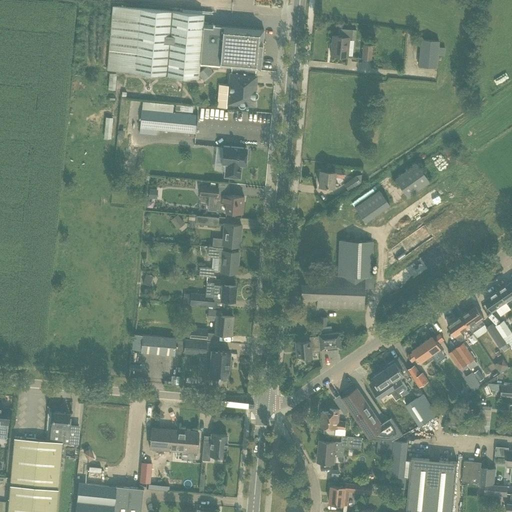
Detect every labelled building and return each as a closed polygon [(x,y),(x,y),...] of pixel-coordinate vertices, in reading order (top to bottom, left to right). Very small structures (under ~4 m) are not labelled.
[(199,65),(250,69),(260,70),(263,29),(254,28),(202,24),(203,14),(112,6),(107,70),(198,78),(199,65)] [(372,27),(369,27),(366,29),(366,33),(368,35),(372,35),(374,33),(374,30),(372,27)] [(349,37),(351,37),(352,31),(352,29),(338,28),(338,34),(338,36),(333,35),(331,55),(347,57),(348,47),(349,37)] [(420,39),(418,66),(437,67),(438,55),(444,55),(445,47),(439,47),(439,41),(420,39)] [(362,58),(371,59),(372,45),(363,44),(362,58)] [(207,66),(199,73),(203,79),(212,72),(207,66)] [(109,73),(108,89),(115,90),(116,73),(109,73)] [(226,107),(226,104),(238,105),(238,106),(239,107),(240,108),(241,108),(242,108),(243,107),(244,107),(244,106),(255,107),(255,103),(254,103),(255,90),(253,90),(254,86),(255,86),(256,76),(246,75),(229,73),(228,85),(218,84),(216,106),(226,107)] [(139,134),(157,135),(157,130),(195,133),(197,115),(141,109),(139,134)] [(106,116),(104,137),(111,138),(113,117),(106,116)] [(461,152),(454,142),(443,150),(450,160),(461,152)] [(246,148),(236,147),(223,145),(221,163),(225,164),(224,177),(230,177),(240,178),(241,165),(245,166),(246,148)] [(172,159),(165,162),(170,173),(171,176),(179,172),(177,169),(172,159)] [(429,181),(416,163),(394,179),(407,197),(429,181)] [(343,177),(344,170),(334,169),(334,172),(320,170),(319,185),(333,187),(334,176),(343,177)] [(355,175),(343,184),(349,192),(360,183),(355,175)] [(218,187),(199,186),(199,195),(217,196),(218,187)] [(216,201),(215,211),(219,211),(225,212),(232,212),(242,213),(244,196),(234,195),(221,194),(220,202),(216,201)] [(385,204),(379,195),(359,208),(365,217),(385,204)] [(174,224),(182,219),(178,213),(170,219),(174,224)] [(195,222),(194,224),(218,226),(219,217),(195,215),(195,222)] [(213,246),(232,248),(232,245),(239,246),(241,225),(225,223),(224,238),(212,238),(212,246),(213,246)] [(301,281),(300,299),(317,299),(316,307),(363,308),(364,298),(364,288),(373,288),(374,277),(370,276),(371,257),(371,252),(372,241),(340,240),(339,275),(327,275),(317,274),(317,281),(301,281)] [(208,245),(207,256),(213,257),(212,268),(215,268),(214,269),(221,269),(221,271),(227,271),(237,272),(239,251),(232,251),(232,248),(213,246),(212,246),(208,245)] [(214,268),(200,267),(199,275),(214,277),(214,268)] [(143,283),(149,285),(152,275),(146,273),(143,283)] [(212,307),(213,299),(234,300),(235,286),(223,284),(223,280),(214,279),(213,294),(190,292),(190,294),(184,294),(183,303),(189,303),(189,304),(208,306),(212,307)] [(511,281),(498,291),(506,302),(511,297),(511,281)] [(498,291),(484,300),(490,308),(492,311),(496,309),(501,316),(511,309),(510,308),(506,302),(498,291)] [(208,306),(207,319),(216,320),(214,333),(229,334),(230,324),(232,324),(233,316),(223,315),(219,315),(219,311),(212,310),(212,307),(208,306)] [(475,306),(462,316),(469,327),(473,332),(485,324),(482,320),(484,319),(481,315),(475,306)] [(461,333),(469,327),(462,316),(448,325),(459,342),(464,338),(461,333)] [(511,332),(504,320),(496,326),(511,351),(511,332)] [(487,327),(486,328),(488,330),(499,348),(501,347),(504,351),(509,348),(493,323),(487,327)] [(206,340),(207,332),(207,330),(206,330),(190,329),(190,330),(181,329),(180,338),(206,340)] [(297,356),(303,356),(303,359),(312,358),(311,352),(320,351),(320,350),(341,348),(341,346),(339,332),(318,334),(318,335),(309,336),(309,341),(295,342),(297,356)] [(140,352),(174,355),(176,337),(134,333),(134,334),(142,335),(140,352)] [(433,336),(423,343),(431,354),(441,347),(438,343),(444,339),(440,334),(434,338),(433,336)] [(205,349),(206,340),(184,339),(183,352),(208,354),(207,365),(210,366),(209,374),(217,375),(217,377),(224,378),(224,375),(227,376),(229,352),(205,349)] [(467,364),(475,358),(463,342),(456,347),(467,364)] [(409,356),(413,361),(418,357),(421,361),(425,359),(428,363),(434,358),(431,354),(423,343),(413,350),(414,352),(409,356)] [(459,369),(460,369),(467,364),(456,347),(448,353),(459,369)] [(408,370),(402,361),(397,364),(394,360),(388,364),(389,366),(385,369),(403,395),(408,391),(404,385),(405,384),(403,380),(411,375),(408,370)] [(421,373),(415,365),(408,370),(411,375),(419,387),(429,381),(423,372),(421,373)] [(373,377),(375,380),(370,384),(379,397),(386,392),(388,396),(392,393),(396,400),(403,395),(385,369),(373,377)] [(474,372),(480,380),(483,378),(478,370),(474,372)] [(473,391),(481,385),(476,377),(467,383),(473,391)] [(492,395),(488,385),(482,387),(487,397),(492,395)] [(502,395),(511,395),(511,387),(503,387),(502,395)] [(366,432),(370,438),(379,439),(393,440),(394,440),(403,434),(392,417),(382,424),(357,388),(342,398),(348,406),(361,425),(366,432)] [(424,394),(406,406),(419,427),(437,415),(436,413),(432,406),(424,394)] [(0,436),(6,438),(9,408),(0,406),(0,436)] [(325,434),(335,435),(336,428),(346,429),(347,422),(338,421),(339,409),(330,408),(330,412),(322,411),(321,427),(326,427),(325,434)] [(69,413),(53,411),(50,441),(62,442),(62,436),(69,436),(71,418),(68,418),(69,413)] [(151,428),(150,448),(176,450),(181,451),(181,459),(195,460),(195,452),(196,452),(198,432),(151,428)] [(210,440),(203,440),(202,459),(209,460),(210,455),(225,457),(227,435),(211,433),(210,440)] [(344,457),(345,446),(362,448),(363,438),(343,436),(342,444),(336,443),(336,442),(320,440),(318,462),(335,463),(335,456),(344,457)] [(55,511),(62,442),(50,441),(14,438),(7,511),(1,511),(2,501),(0,500),(0,511),(55,511)] [(377,453),(392,454),(393,440),(379,439),(377,453)] [(452,511),(457,462),(412,457),(411,460),(406,460),(408,441),(394,440),(393,440),(392,454),(391,462),(390,470),(390,475),(410,477),(409,488),(408,494),(408,501),(407,510),(406,511),(452,511)] [(89,448),(83,451),(88,460),(94,457),(89,448)] [(481,461),(464,460),(462,482),(486,483),(493,484),(494,468),(481,467),(481,461)] [(139,482),(147,482),(150,483),(151,462),(140,461),(139,482)] [(100,475),(102,467),(91,465),(90,473),(100,475)] [(140,511),(143,488),(138,488),(78,482),(75,511),(140,511)] [(365,492),(365,484),(346,482),(345,486),(331,485),(329,504),(347,505),(349,491),(365,492)] [(485,492),(493,493),(507,494),(508,485),(493,484),(486,483),(485,492)]
